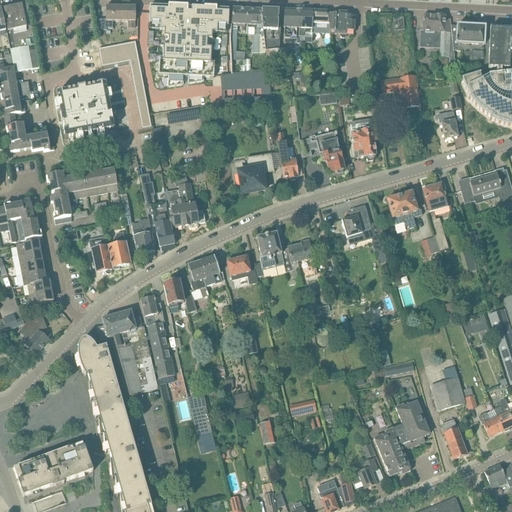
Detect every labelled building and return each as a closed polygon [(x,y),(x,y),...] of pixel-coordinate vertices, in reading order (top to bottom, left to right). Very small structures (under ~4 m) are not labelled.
[(27,4),(3,9),(8,31),(7,34),(14,73),(39,69),(32,27),(27,4)] [(132,5),(128,5),(124,5),(122,7),(120,7),(120,22),(128,22),(128,29),(134,29),(135,22),(135,7),(133,7),(132,5)] [(169,38),(168,47),(164,46),(163,61),(159,61),(159,76),(168,76),(168,88),(183,86),(184,77),(189,77),(188,85),(204,82),(204,78),(214,79),(215,64),(211,63),(212,57),(212,49),(207,49),(208,40),(212,40),(213,33),(217,34),(218,32),(218,26),(229,27),(230,9),(205,8),(192,8),(192,13),(188,12),(188,7),(169,6),(150,5),(149,22),(150,22),(160,23),(160,29),(160,31),(165,31),(164,38),(169,38)] [(120,22),(120,7),(106,7),(106,20),(99,20),(99,31),(107,31),(107,29),(113,29),(113,22),(120,22)] [(246,27),(247,10),(232,9),(231,41),(231,51),(236,52),(237,26),(246,27)] [(262,27),(260,10),(247,10),(246,27),(254,27),(254,29),(259,29),(259,27),(262,27)] [(278,25),(278,11),(260,10),(262,27),(263,35),(266,53),(279,51),(280,25),(278,25)] [(302,11),(298,11),(284,10),(284,29),(285,29),(284,39),(284,44),(301,45),(301,44),(297,44),(297,38),(297,29),(301,29),(302,11)] [(313,14),(313,12),(302,11),(301,29),(297,29),(297,38),(297,44),(301,44),(301,41),(300,41),(300,38),(305,38),(306,34),(312,35),(330,35),(327,17),(327,12),(316,12),(316,14),(313,14)] [(329,15),(327,17),(330,35),(340,35),(340,38),(342,40),(344,40),(346,38),(347,32),(354,33),(355,17),(347,16),(347,13),(336,13),(336,15),(329,15)] [(453,51),(451,27),(445,26),(445,17),(423,16),(423,32),(420,31),(420,49),(433,49),(432,55),(440,55),(440,58),(449,59),(449,74),(455,74),(456,71),(453,51)] [(403,19),(393,20),(395,32),(404,31),(403,19)] [(457,27),(451,27),(453,51),(461,52),(460,60),(461,60),(460,70),(488,66),(490,29),(485,29),(485,28),(457,26),(457,27)] [(511,36),(511,29),(490,28),(488,66),(482,67),(488,67),(488,70),(495,70),(499,70),(509,71),(510,54),(511,36)] [(266,53),(263,35),(254,34),(254,42),(257,43),(258,54),(266,53)] [(479,75),(463,80),(466,90),(471,97),(468,99),(469,100),(470,99),(474,105),(479,110),(485,114),(488,117),(491,118),(489,121),(490,121),(491,120),(497,123),(503,125),(509,126),(511,127),(511,126),(511,36),(510,54),(511,54),(511,75),(499,77),(499,70),(495,70),(495,77),(490,78),(481,82),(479,75)] [(107,48),(106,48),(102,49),(98,50),(102,68),(114,66),(116,66),(118,65),(129,63),(131,63),(133,62),(139,61),(138,54),(135,43),(113,47),(107,48)] [(266,53),(268,69),(289,67),(286,52),(286,51),(285,51),(279,51),(266,53)] [(20,107),(19,103),(13,69),(7,70),(4,71),(0,71),(0,80),(1,88),(0,87),(0,92),(1,100),(3,100),(5,111),(3,111),(4,117),(5,123),(10,122),(15,121),(14,115),(21,114),(20,107)] [(416,78),(381,82),(383,95),(397,93),(398,100),(403,100),(404,109),(420,107),(416,78)] [(457,93),(456,82),(449,83),(451,94),(457,93)] [(105,85),(57,94),(61,116),(65,139),(114,130),(105,85)] [(378,103),(377,95),(367,97),(368,104),(378,103)] [(459,98),(449,100),(452,112),(462,110),(459,98)] [(349,99),(339,101),(340,108),(350,106),(349,99)] [(444,141),(458,139),(453,113),(437,116),(439,125),(441,125),(444,141)] [(373,163),(375,158),(373,144),(377,143),(373,121),(350,125),(355,158),(358,158),(358,160),(364,159),(365,159),(368,163),(373,163)] [(11,127),(6,128),(7,134),(9,134),(11,145),(18,144),(18,146),(9,148),(11,154),(20,152),(19,149),(31,147),(31,150),(32,153),(43,151),(44,153),(50,152),(49,147),(48,141),(47,135),(30,138),(26,139),(24,132),(23,125),(16,126),(11,127)] [(155,141),(163,140),(161,129),(154,130),(155,141)] [(300,138),(299,138),(302,160),(312,157),(310,147),(316,146),(319,156),(323,154),(325,163),(327,163),(329,170),(331,169),(332,173),(335,172),(336,173),(344,171),(342,161),(343,159),(342,154),(339,153),(334,134),(301,142),(300,138)] [(283,135),(276,136),(280,163),(281,163),(283,179),(288,178),(288,180),(290,180),(291,181),(295,181),(296,179),(298,179),(296,168),(299,168),(298,162),(295,163),(295,161),(294,161),(294,160),(288,161),(285,144),(284,144),(283,135)] [(111,156),(112,162),(124,160),(123,153),(111,156)] [(275,173),(273,163),(271,155),(246,160),(248,171),(238,173),(242,195),(265,191),(262,175),(275,173)] [(118,192),(115,176),(113,166),(109,167),(110,171),(104,172),(108,194),(118,192)] [(108,194),(104,172),(97,174),(97,169),(93,170),(98,196),(108,194)] [(88,198),(98,196),(93,170),(89,171),(90,175),(83,176),(88,198)] [(461,192),(465,205),(475,202),(473,197),(495,191),(499,204),(499,205),(502,215),(511,212),(511,191),(506,171),(504,172),(503,170),(495,172),(496,176),(469,184),(471,189),(461,192)] [(88,198),(83,176),(77,177),(77,173),(73,174),(77,200),(88,198)] [(63,174),(46,177),(47,183),(49,183),(51,194),(56,194),(56,197),(50,198),(51,204),(53,204),(55,215),(53,215),(54,222),(60,220),(65,219),(71,218),(68,201),(67,201),(63,180),(64,180),(63,174)] [(67,201),(68,201),(77,200),(73,174),(69,175),(69,179),(64,180),(63,180),(67,201)] [(148,175),(140,177),(146,207),(152,206),(152,207),(155,206),(153,197),(155,197),(152,184),(150,185),(148,175)] [(190,186),(188,186),(184,175),(173,179),(176,189),(179,188),(179,191),(165,194),(168,209),(170,221),(171,228),(175,227),(175,229),(182,228),(182,229),(189,228),(190,229),(192,230),(195,229),(197,228),(197,226),(205,224),(203,212),(196,213),(194,206),(193,206),(190,186)] [(449,208),(445,194),(442,184),(423,189),(429,211),(427,212),(435,239),(439,253),(448,251),(439,220),(436,221),(434,213),(449,208)] [(419,205),(416,193),(412,194),(412,193),(399,197),(407,225),(409,230),(416,228),(413,220),(423,217),(420,210),(417,211),(416,206),(419,205)] [(126,227),(132,226),(126,195),(123,196),(123,200),(121,200),(126,227)] [(405,226),(407,225),(399,197),(387,201),(392,220),(393,220),(395,227),(404,224),(405,226)] [(28,211),(31,210),(30,201),(24,202),(25,208),(23,209),(22,205),(11,207),(10,205),(4,206),(9,231),(10,236),(15,235),(12,221),(16,221),(21,242),(42,238),(41,232),(38,232),(36,221),(34,222),(33,221),(33,222),(30,222),(28,211)] [(165,212),(166,212),(164,205),(157,207),(158,210),(153,211),(154,215),(152,216),(159,249),(175,245),(171,228),(170,221),(167,222),(165,212)] [(0,232),(9,231),(4,206),(0,206),(1,211),(0,210),(0,232)] [(354,218),(342,221),(347,238),(362,234),(362,235),(364,242),(372,240),(376,253),(384,250),(376,223),(370,225),(365,207),(352,211),(354,218)] [(155,253),(153,243),(148,220),(138,222),(138,225),(132,226),(132,230),(137,256),(155,253)] [(65,234),(66,243),(76,241),(75,232),(65,234)] [(466,235),(472,253),(479,251),(474,233),(466,235)] [(130,266),(126,244),(124,234),(117,235),(113,241),(114,247),(107,248),(112,272),(120,270),(119,268),(130,266)] [(284,266),(279,244),(276,234),(256,239),(261,259),(260,260),(261,264),(254,266),(255,271),(257,279),(264,277),(262,271),(269,269),(276,268),(284,266)] [(98,239),(88,241),(89,247),(90,247),(96,275),(104,273),(105,274),(105,275),(106,276),(107,276),(108,276),(109,276),(110,276),(111,276),(111,275),(112,274),(112,272),(107,248),(105,238),(98,240),(98,239)] [(431,256),(439,253),(435,239),(427,241),(431,256)] [(313,259),(311,251),(309,241),(300,244),(301,246),(287,249),(293,272),(292,272),(296,285),(295,280),(301,279),(299,270),(297,263),(313,259)] [(44,252),(43,248),(39,248),(38,242),(17,246),(18,257),(44,252)] [(469,248),(461,251),(467,274),(476,271),(469,248)] [(41,256),(45,256),(44,252),(18,257),(20,267),(42,262),(41,256)] [(220,275),(217,268),(214,258),(201,263),(206,279),(203,280),(205,286),(214,283),(212,277),(220,275)] [(257,279),(255,271),(251,273),(247,258),(227,263),(230,279),(239,277),(239,280),(248,278),(250,286),(259,284),(257,279)] [(48,272),(47,268),(43,269),(42,262),(20,267),(22,277),(48,272)] [(209,297),(205,286),(203,280),(206,279),(201,263),(187,267),(193,283),(190,284),(193,294),(200,292),(203,299),(209,297)] [(49,276),(49,275),(48,272),(22,277),(24,287),(28,286),(27,286),(46,283),(46,282),(45,276),(49,276)] [(289,287),(296,285),(292,272),(285,274),(289,287)] [(55,291),(55,287),(50,288),(49,282),(46,282),(46,283),(27,286),(28,286),(29,296),(55,291)] [(184,303),(181,292),(179,283),(164,286),(168,306),(169,306),(170,310),(178,308),(178,304),(184,303)] [(52,296),(56,295),(55,291),(29,296),(31,306),(53,302),(52,296)] [(194,302),(190,292),(184,294),(186,303),(185,304),(188,315),(197,311),(193,302),(194,302)] [(141,301),(140,301),(144,319),(146,328),(147,328),(159,380),(169,378),(173,377),(175,376),(163,324),(161,315),(163,315),(161,304),(155,306),(155,302),(155,301),(154,301),(154,298),(149,299),(149,297),(141,300),(141,301)] [(511,325),(511,297),(503,301),(511,325)] [(386,321),(381,306),(360,313),(365,327),(386,321)] [(510,386),(511,385),(511,338),(503,311),(488,316),(510,386)] [(105,330),(98,331),(102,344),(100,344),(102,349),(103,353),(111,351),(122,348),(139,343),(135,330),(136,330),(131,312),(102,320),(105,330)] [(18,327),(16,321),(14,316),(8,318),(13,329),(18,327)] [(7,332),(13,329),(8,318),(2,320),(7,332)] [(37,355),(49,341),(38,332),(47,329),(42,318),(28,324),(20,332),(30,341),(26,346),(37,355)] [(16,321),(18,327),(24,325),(22,319),(16,321)] [(480,319),(469,323),(471,328),(482,325),(480,319)] [(122,348),(111,351),(124,399),(132,397),(142,394),(158,390),(150,359),(144,328),(136,330),(135,330),(139,343),(122,348)] [(258,354),(254,336),(244,338),(248,356),(258,354)] [(22,481),(18,482),(23,498),(29,495),(35,511),(45,511),(66,505),(69,511),(152,511),(110,360),(113,359),(111,351),(103,353),(102,349),(97,350),(96,349),(93,345),(88,341),(85,340),(81,342),(79,346),(78,352),(78,355),(78,360),(79,365),(82,371),(85,377),(88,376),(90,384),(88,384),(90,404),(93,402),(95,421),(98,419),(100,439),(103,436),(103,442),(75,452),(73,448),(18,468),(22,481)] [(387,352),(379,353),(381,368),(389,367),(387,352)] [(414,372),(412,364),(384,370),(386,378),(414,372)] [(439,385),(431,387),(438,412),(465,405),(458,379),(445,383),(439,385)] [(203,396),(188,400),(196,437),(208,434),(212,433),(203,396)] [(465,399),(468,411),(477,409),(473,397),(465,399)] [(511,427),(511,416),(508,408),(505,400),(498,404),(499,407),(493,410),(497,419),(503,432),(511,427)] [(289,407),(292,418),(316,413),(313,401),(289,407)] [(429,435),(426,426),(417,403),(405,408),(404,406),(395,409),(402,425),(384,433),(385,435),(374,440),(389,478),(401,473),(402,475),(410,472),(402,450),(406,449),(407,450),(406,448),(411,447),(412,448),(420,445),(419,442),(424,440),(423,438),(429,435)] [(322,406),(324,420),(331,419),(329,406),(322,406)] [(253,410),(233,415),(234,422),(255,417),(253,410)] [(497,419),(490,422),(486,414),(478,417),(482,427),(483,426),(489,438),(503,432),(497,419)] [(310,421),(312,429),(320,427),(318,419),(310,421)] [(467,456),(463,446),(454,421),(441,426),(454,461),(467,456)] [(271,423),(259,425),(263,446),(275,444),(271,423)] [(361,449),(366,460),(374,457),(369,445),(361,449)] [(377,472),(373,461),(372,460),(362,463),(365,470),(357,473),(359,477),(351,480),(355,489),(362,486),(364,491),(377,486),(372,474),(377,472)] [(511,478),(508,469),(502,472),(500,467),(484,474),(489,486),(496,483),(498,488),(507,484),(510,489),(511,488),(511,490),(511,478)] [(302,469),(304,480),(311,478),(308,468),(302,469)] [(352,502),(355,502),(351,484),(341,487),(344,499),(337,501),(340,510),(353,505),(352,502)] [(332,490),(319,495),(321,501),(325,511),(337,511),(340,511),(340,510),(337,501),(344,499),(341,499),(337,488),(332,490)] [(274,496),(277,510),(286,506),(280,493),(274,496)] [(277,510),(274,496),(273,496),(273,495),(263,497),(266,511),(277,511),(277,510)] [(458,511),(453,499),(421,511),(458,511)]
